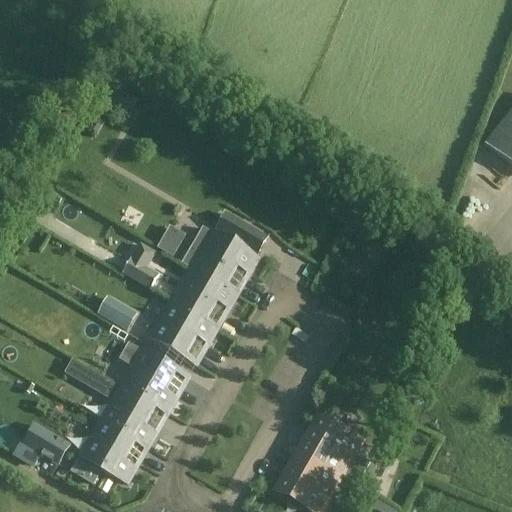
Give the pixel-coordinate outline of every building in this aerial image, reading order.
[(113,109),(122,95),(111,88),(111,89),(103,84),(95,97),(103,102),(103,103),(113,109)] [(511,113),(485,146),(511,167),(511,113)] [(266,239),(224,215),(214,231),(256,256),(266,239)] [(258,262),(202,230),(181,266),(190,271),(190,270),(237,298),(238,297),(233,295),(245,274),(249,277),(258,262)] [(123,275),(150,291),(158,277),(146,270),(155,254),(141,246),(132,261),(123,275)] [(221,307),(229,312),(237,298),(190,270),(190,271),(178,291),(183,293),(175,308),(170,305),(217,333),(217,332),(209,328),(221,307)] [(121,311),(107,303),(97,320),(111,328),(121,311)] [(217,333),(170,305),(158,326),(162,328),(154,343),(149,340),(149,341),(196,369),(197,367),(188,363),(200,342),(208,347),(217,333)] [(138,371),(133,368),(121,388),(168,416),(177,402),(169,397),(180,377),(189,381),(189,380),(142,353),(141,354),(146,356),(138,371)] [(62,373),(106,399),(113,386),(96,375),(70,360),(62,373)] [(168,416),(121,388),(121,389),(125,391),(117,406),(113,403),(101,423),(148,451),(156,437),(148,432),(160,412),(168,416)] [(309,444),(308,444),(300,458),(340,482),(361,446),(320,422),(312,437),(313,438),(309,444)] [(148,451),(101,423),(100,424),(105,427),(97,441),(92,438),(80,459),(127,486),(136,472),(128,467),(139,447),(148,451)] [(21,447),(57,467),(69,447),(33,426),(21,447)] [(310,511),(322,511),(340,482),(300,458),(291,472),(292,473),(289,479),(288,478),(279,493),(310,511)] [(79,461),(72,472),(93,485),(100,474),(79,461)]
